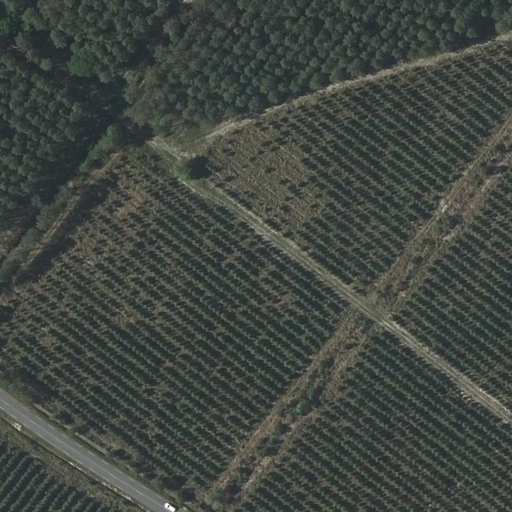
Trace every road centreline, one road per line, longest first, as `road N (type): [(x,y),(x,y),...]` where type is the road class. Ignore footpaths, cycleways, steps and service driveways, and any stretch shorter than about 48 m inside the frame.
road 1 (track): [(511,408),(108,93)]
road 2 (secondary): [(0,382),(184,511)]
